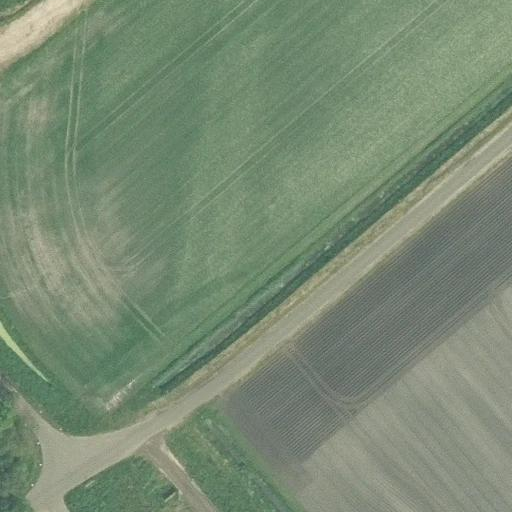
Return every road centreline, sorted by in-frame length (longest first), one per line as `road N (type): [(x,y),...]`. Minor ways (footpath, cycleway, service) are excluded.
road 1 (unclassified): [(71,467),(167,419),(511,132)]
road 2 (unknown): [(167,419),(243,511)]
